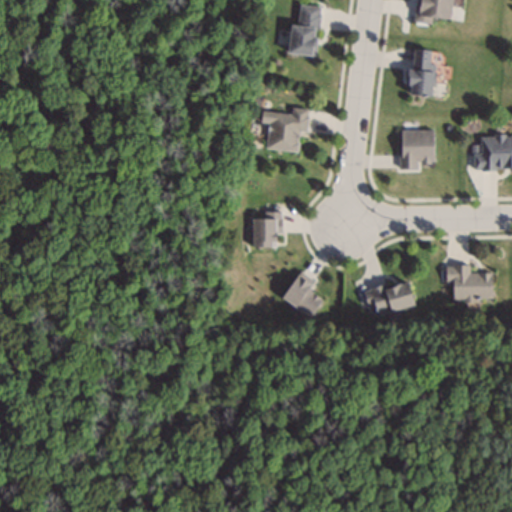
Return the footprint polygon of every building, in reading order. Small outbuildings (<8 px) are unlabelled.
[(451,0),(417,0),(416,23),(431,24),(432,19),(450,20),(451,0)] [(289,24),(287,54),(315,57),(319,8),(298,6),(296,25),(289,24)] [(407,94),(431,95),(433,51),(409,50),(407,94)] [(307,110),(291,109),(290,115),(261,112),(260,124),(268,125),(266,150),(297,153),(299,132),(305,132),(307,110)] [(433,130),(399,130),(399,170),(419,170),(419,165),(433,165),(433,130)] [(511,136),(475,137),(476,170),(511,170),(511,136)] [(277,248),(277,213),(263,213),(263,219),(251,219),(251,248),(277,248)] [(469,273),(469,265),(444,265),(444,283),(452,283),(452,301),(491,301),(491,274),(469,273)] [(314,282),(300,272),(280,298),(308,319),(322,301),(307,290),(314,282)] [(407,281),(362,291),(366,309),(373,307),(375,315),(413,306),(407,281)]
